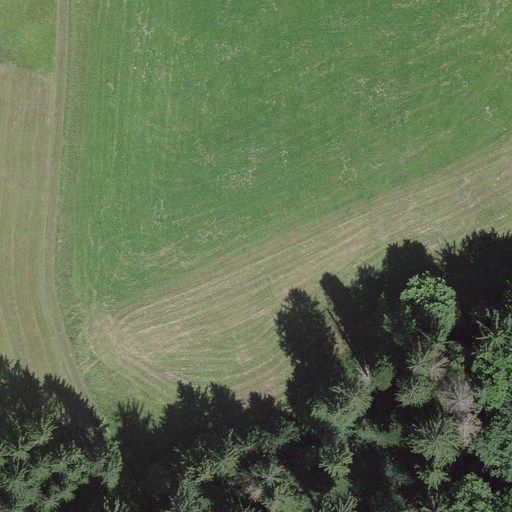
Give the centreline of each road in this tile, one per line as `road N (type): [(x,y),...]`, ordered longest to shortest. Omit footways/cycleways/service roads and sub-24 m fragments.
road 1 (track): [(285,511),(310,372),(410,142),(505,0)]
road 2 (track): [(61,0),(45,265),(52,312),(83,392),(147,511)]
